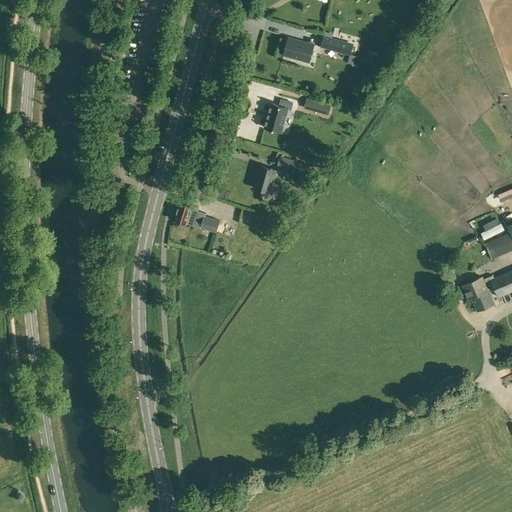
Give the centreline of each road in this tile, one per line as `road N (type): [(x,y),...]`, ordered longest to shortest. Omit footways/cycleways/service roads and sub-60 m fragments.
road 1 (secondary): [(168,511),(142,364),(139,294),(208,0)]
road 2 (secondary): [(60,511),(33,348),(23,215),(37,0)]
